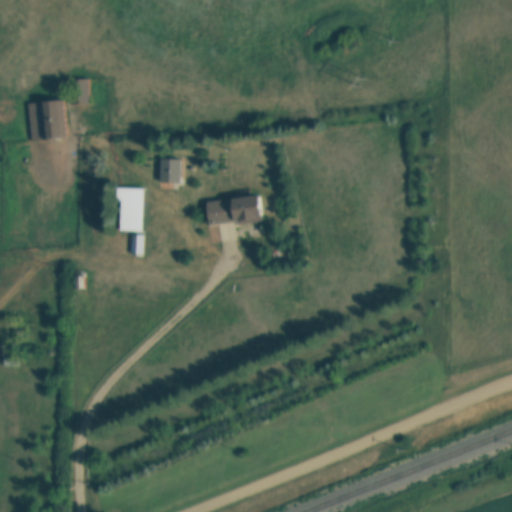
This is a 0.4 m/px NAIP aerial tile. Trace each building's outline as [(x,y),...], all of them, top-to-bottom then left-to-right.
[(88,80),(79,80),(80,103),(89,102),(88,80)] [(31,140),(56,138),(54,107),(61,106),(60,101),(29,104),(31,140)] [(181,159),(161,159),(161,183),(181,183),(181,159)] [(145,187),(120,187),(120,232),(145,232),(145,187)] [(260,197),(207,202),(209,225),(262,221),(260,197)]
